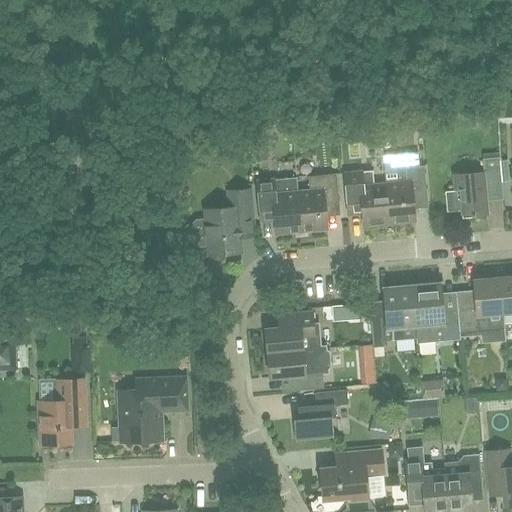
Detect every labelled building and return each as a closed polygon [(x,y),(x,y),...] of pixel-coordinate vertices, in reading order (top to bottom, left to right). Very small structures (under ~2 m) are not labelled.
[(487,214),(484,183),(501,182),(499,157),(482,159),(483,172),(452,175),(453,191),(458,190),(460,214),(470,213),(470,216),(487,214)] [(414,220),(411,192),(425,191),(423,166),(395,169),(396,183),(385,184),(388,222),(414,220)] [(343,173),(346,198),(347,216),(362,215),(362,225),(388,222),(385,184),(373,185),(372,171),(343,173)] [(326,228),(324,200),(337,199),(335,174),(307,177),(308,192),(297,193),(300,230),(326,228)] [(255,181),(258,207),(259,223),(273,222),(274,233),(300,230),(297,193),(296,193),(295,178),(255,181)] [(253,238),(251,217),(248,190),(233,191),(234,207),(204,210),(208,256),(240,253),(238,239),(253,238)] [(511,277),(498,278),(501,313),(511,311),(511,277)] [(501,313),(498,278),(472,281),(475,307),(457,309),(457,310),(459,333),(489,330),(488,314),(501,313)] [(460,340),(459,333),(457,310),(441,311),(439,283),(410,286),(415,338),(416,338),(416,344),(460,340)] [(382,289),(387,340),(415,338),(410,286),(382,289)] [(311,312),(287,314),(276,315),(277,328),(264,330),(266,353),(323,348),(315,348),(314,338),(311,312)] [(383,347),(381,320),(369,321),(372,348),(383,347)] [(14,337),(0,337),(0,368),(15,368),(14,337)] [(323,351),(323,348),(266,353),(268,377),(297,374),(299,390),(323,388),(321,372),(325,372),(325,369),(326,368),(325,368),(327,366),(326,353),(324,351),(323,351)] [(22,357),(25,373),(35,371),(33,355),(22,357)] [(118,404),(119,442),(161,440),(160,411),(186,410),(185,377),(135,379),(136,403),(118,404)] [(84,427),(83,404),(82,378),(55,379),(56,400),(38,401),(39,444),(69,443),(69,428),(84,427)] [(443,385),(420,387),(421,399),(444,397),(443,385)] [(333,416),(332,406),(347,404),(345,390),(314,393),(315,406),(298,408),(299,418),(293,418),(295,439),(330,436),(329,417),(333,416)] [(430,436),(427,420),(444,418),(440,400),(397,407),(403,441),(430,436)] [(378,420),(376,435),(391,436),(393,422),(378,420)] [(484,451),(487,479),(489,497),(502,495),(503,506),(511,505),(511,465),(510,466),(508,449),(484,451)] [(367,498),(365,475),(382,473),(379,450),(335,454),(336,467),(319,468),(321,500),(350,497),(350,500),(367,498)] [(440,511),(447,511),(444,468),(431,469),(431,462),(422,463),(421,451),(402,452),(406,501),(422,499),(423,511),(440,511)] [(471,509),(469,483),(481,482),(479,454),(462,455),(457,462),(443,463),(444,468),(447,511),(458,511),(457,511),(469,511),(470,509),(471,509)] [(0,511),(20,511),(20,496),(0,496),(0,511)]
